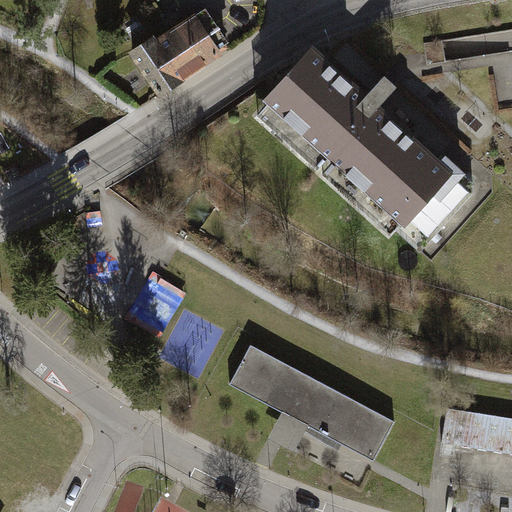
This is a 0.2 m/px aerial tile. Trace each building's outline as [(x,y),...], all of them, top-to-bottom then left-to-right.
[(215,48),(225,41),(205,11),(157,43),(154,39),(133,53),(159,92),(219,53),(215,48)] [(265,101),(403,225),(406,221),(429,241),(473,192),(473,181),(445,157),(439,163),(376,107),(376,106),(362,121),(352,112),(366,97),(365,96),(312,49),(265,101)] [(366,97),(352,112),(362,121),(376,106),(376,107),(395,85),(385,75),(365,96),(366,97)] [(394,421),(251,344),(230,384),(373,460),(394,421)] [(511,417),(447,407),(442,442),(511,453),(511,417)] [(256,511),(167,464),(141,511),(256,511)]
